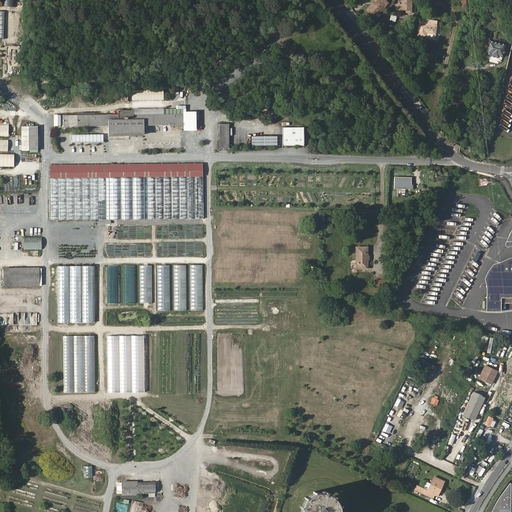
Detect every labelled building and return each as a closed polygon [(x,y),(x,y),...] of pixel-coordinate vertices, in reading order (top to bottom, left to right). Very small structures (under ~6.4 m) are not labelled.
[(376,13),(379,13),(388,3),(384,0),(375,0),(374,2),(377,4),(373,8),(368,13),(373,18),(376,13)] [(406,11),(410,11),(409,0),(401,0),(401,6),(398,6),(398,12),(406,11)] [(436,26),(420,23),(418,35),(426,36),(427,33),(435,34),(436,26)] [(505,44),(489,40),(486,53),(490,54),(489,56),(497,59),(498,56),(502,57),(505,44)] [(133,100),(164,100),(165,90),(133,89),(133,100)] [(108,125),(109,135),(143,135),(143,125),(183,124),(183,114),(133,114),(133,110),(118,110),(118,115),(69,115),(68,125),(108,125)] [(9,124),(0,123),(0,135),(8,136),(9,124)] [(228,124),(219,124),(219,126),(219,148),(228,148),(228,124)] [(38,126),(29,126),(29,150),(38,150),(38,126)] [(302,128),(282,128),(282,145),(303,146),(302,128)] [(276,135),(251,134),(251,145),(276,146),(276,135)] [(97,178),(103,178),(109,178),(112,178),(119,177),(122,177),(126,177),(128,177),(132,177),(134,177),(141,177),(143,177),(151,177),(157,177),(164,177),(166,177),(173,177),(176,177),(182,177),(185,177),(192,177),(194,177),(202,177),(202,176),(202,164),(51,166),(50,178),(51,178),(59,178),(61,178),(67,178),(70,178),(77,178),(80,178),(86,178),(89,178),(97,178)] [(422,182),(433,182),(432,172),(422,172),(422,182)] [(395,177),(394,188),(412,189),(413,177),(395,177)] [(41,237),(24,237),(24,249),(41,249),(41,237)] [(367,247),(357,247),(357,260),(357,268),(366,268),(367,247)] [(499,311),(487,310),(487,296),(489,296),(489,290),(492,290),(492,284),(495,284),(495,278),(497,278),(497,271),(500,271),(500,265),(505,262),(511,260),(511,257),(509,258),(506,259),(500,262),(497,263),(493,264),(489,269),(486,273),(485,277),(484,279),(485,283),(486,287),(486,291),(486,311),(499,311)] [(505,262),(500,265),(500,271),(497,271),(497,278),(495,278),(495,284),(492,284),(492,290),(489,290),(489,296),(487,296),(487,310),(499,311),(500,304),(511,304),(511,303),(511,260),(505,262)] [(153,265),(141,265),(140,303),(152,303),(153,265)] [(157,311),(169,311),(169,265),(157,265),(157,311)] [(186,265),(174,265),(174,311),(186,311),(186,265)] [(190,310),(203,311),(203,265),(191,265),(190,310)] [(95,266),(59,266),(58,323),(95,323),(95,266)] [(4,281),(39,281),(39,268),(4,269),(4,281)] [(124,303),(134,303),(134,283),(125,283),(124,303)] [(0,323),(27,324),(28,315),(0,313),(0,323)] [(108,390),(118,390),(118,335),(108,335),(108,390)] [(129,362),(141,362),(142,336),(129,335),(129,362)] [(95,336),(64,336),(63,393),(95,393),(95,336)] [(488,376),(484,374),(482,374),(480,379),(485,382),(488,376)] [(483,398),(471,393),(461,416),(473,421),(483,398)] [(405,417),(408,413),(402,409),(399,414),(405,417)] [(386,425),(393,427),(394,420),(387,419),(386,425)] [(72,480),(82,479),(81,465),(71,465),(72,480)] [(93,477),(93,466),(84,466),(84,477),(93,477)] [(102,481),(102,471),(94,471),(93,480),(102,481)] [(443,481),(433,477),(427,490),(417,486),(415,490),(432,499),(434,495),(437,496),(443,481)] [(122,494),(137,494),(137,493),(149,493),(149,498),(156,498),(156,493),(156,483),(137,482),(137,481),(122,482),(122,494)] [(511,511),(511,510),(511,485),(511,487),(505,493),(501,500),(497,507),(494,511),(511,511)] [(300,511),(299,511),(339,511),(339,509),(339,507),(337,504),(336,502),(335,500),(332,498),(329,496),(326,495),(323,494),(321,494),(318,494),(316,494),(313,495),(310,496),(307,498),(305,501),(303,503),(302,505),(300,508),(300,511)]
